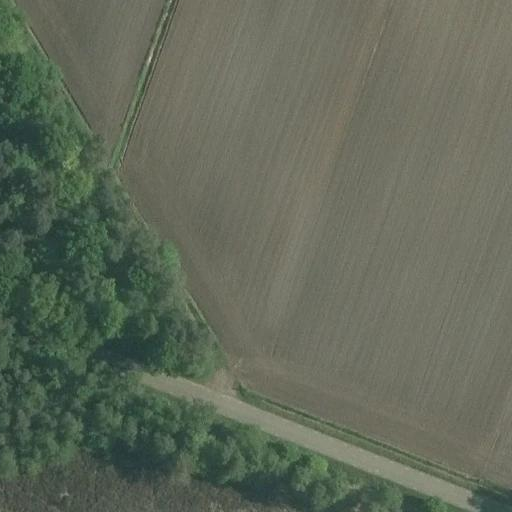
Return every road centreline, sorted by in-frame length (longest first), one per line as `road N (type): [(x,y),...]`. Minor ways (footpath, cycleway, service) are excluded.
road 1 (unclassified): [(496,511),(0,317)]
road 2 (track): [(236,410),(227,375),(0,5)]
